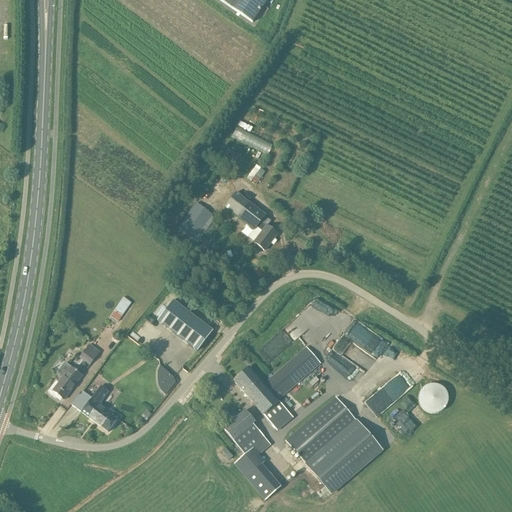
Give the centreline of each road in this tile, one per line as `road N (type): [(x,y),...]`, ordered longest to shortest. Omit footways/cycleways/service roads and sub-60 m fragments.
road 1 (unclassified): [(0,424),(80,446),(129,440),(270,288),(309,274),(346,284),(511,389)]
road 2 (primary): [(0,400),(36,207),(44,0)]
